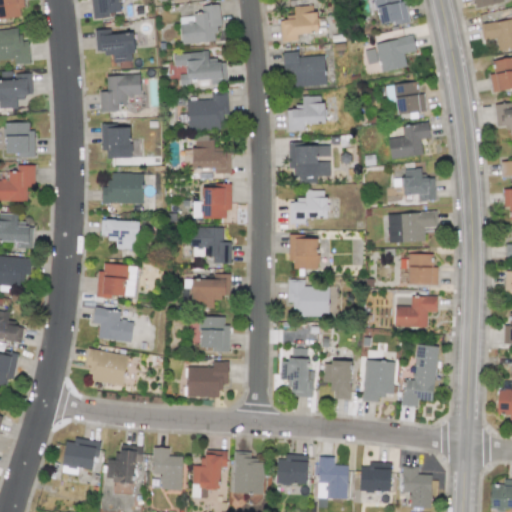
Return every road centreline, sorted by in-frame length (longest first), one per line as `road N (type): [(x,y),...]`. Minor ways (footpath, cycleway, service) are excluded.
road 1 (residential): [(55,0),(71,117),(73,257),(45,422),(18,511)]
road 2 (tertiary): [(440,0),(466,157),(471,279),(461,511)]
road 3 (residential): [(45,422),(259,424),(511,452)]
road 4 (residential): [(247,0),(259,424)]
